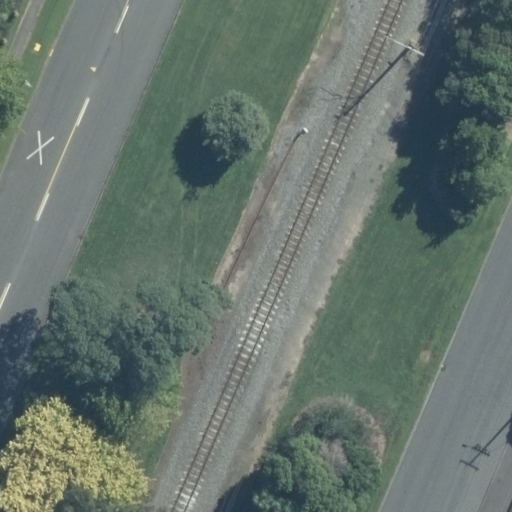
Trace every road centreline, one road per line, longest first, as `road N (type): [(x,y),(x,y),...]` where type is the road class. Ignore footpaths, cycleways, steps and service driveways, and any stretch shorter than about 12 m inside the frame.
road 1 (residential): [(0,290),(123,0)]
road 2 (unclassified): [(511,300),(420,511)]
